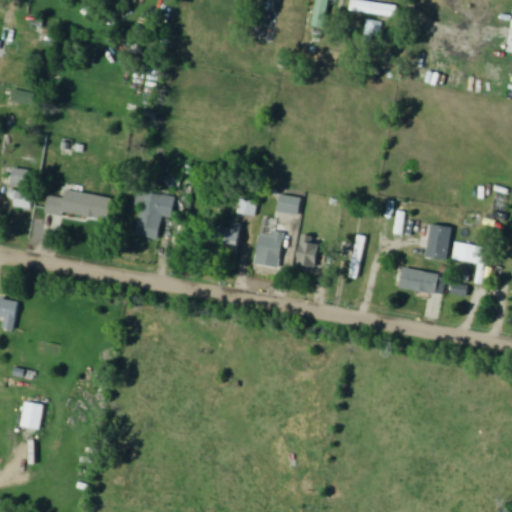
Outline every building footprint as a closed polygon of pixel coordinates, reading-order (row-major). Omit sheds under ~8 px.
[(353,0),(387,0),(398,1),(397,12),(353,8),(353,0)] [(12,102),(33,106),(35,94),(14,91),(12,102)] [(30,187),(28,170),(13,171),(14,188),(30,187)] [(9,201),(14,202),(13,209),(33,211),(35,194),(11,190),(9,201)] [(49,197),(47,213),(110,223),(114,199),(67,192),(66,199),(49,197)] [(176,197),(138,192),(136,207),(142,208),(138,238),(160,241),(163,218),(173,219),(176,197)] [(281,195),(278,210),(298,214),(300,198),(281,195)] [(243,252),(241,224),(219,225),(221,253),(243,252)] [(433,224),(427,256),(445,260),(451,228),(433,224)] [(282,262),(286,234),(270,231),(269,235),(262,234),(258,258),(282,262)] [(358,276),(349,274),(359,233),(368,235),(358,276)] [(313,237),(304,236),(299,266),(318,269),(322,244),(313,243),(313,237)] [(457,244),(454,260),(479,264),(482,248),(457,244)] [(446,295),(448,275),(404,271),(402,291),(446,295)] [(0,318),(6,319),(5,331),(16,332),(20,303),(0,300),(0,318)] [(23,428),(40,431),(44,406),(28,402),(23,428)]
